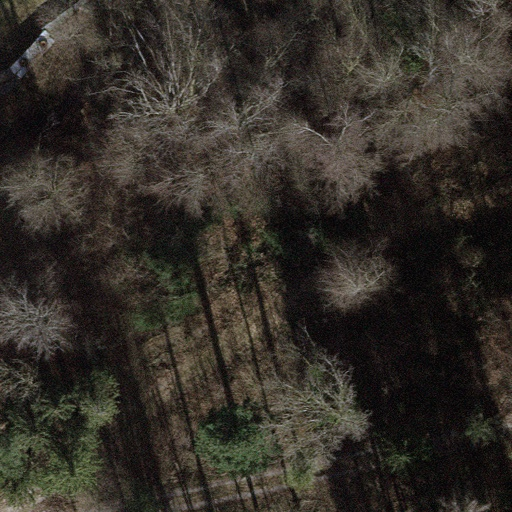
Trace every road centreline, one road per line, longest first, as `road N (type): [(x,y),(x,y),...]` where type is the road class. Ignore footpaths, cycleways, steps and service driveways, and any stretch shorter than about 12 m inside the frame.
road 1 (track): [(21,511),(322,282),(511,194)]
road 2 (track): [(148,511),(511,434)]
